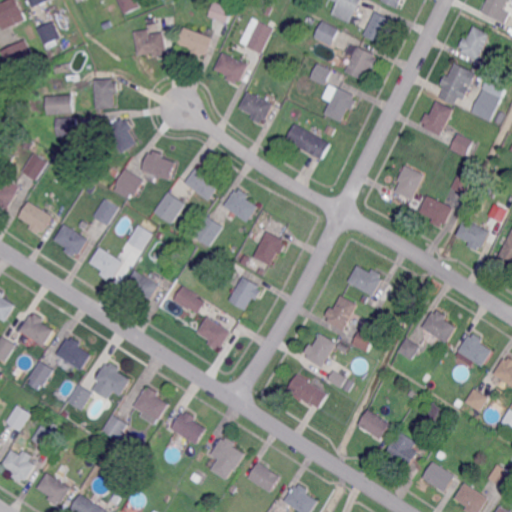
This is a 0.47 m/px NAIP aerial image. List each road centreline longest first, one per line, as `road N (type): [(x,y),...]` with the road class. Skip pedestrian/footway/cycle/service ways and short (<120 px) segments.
road 1 (residential): [(409,511),(0,246)]
road 2 (residential): [(445,0),(302,293),(235,400)]
road 3 (residential): [(511,315),(274,174),(182,109)]
